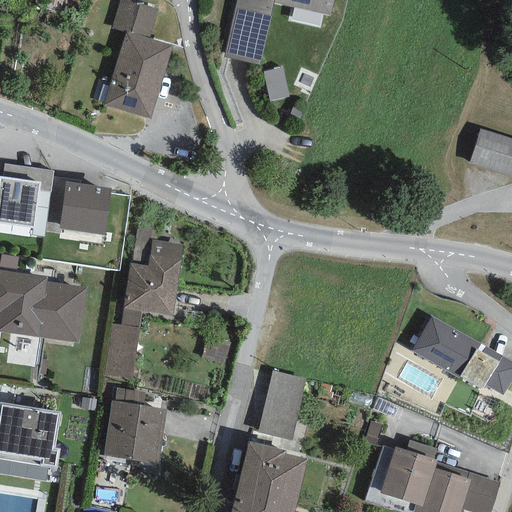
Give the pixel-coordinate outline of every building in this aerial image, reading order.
[(158,9),(128,0),(119,0),(111,27),(125,32),(149,39),(158,9)] [(333,0),(235,0),(223,57),(259,65),(274,3),(330,16),(333,0)] [(149,39),(125,32),(103,105),(150,119),(172,46),(149,39)] [(282,67),(262,72),(269,101),(289,97),(282,67)] [(511,139),(479,130),(468,165),(511,178),(511,139)] [(3,164),(2,177),(40,182),(39,191),(50,193),(53,171),(3,164)] [(39,191),(40,182),(2,177),(0,176),(0,223),(34,228),(39,191)] [(110,188),(65,182),(58,229),(103,235),(110,188)] [(183,245),(152,240),(148,266),(129,263),(122,309),(141,312),(172,316),(183,245)] [(0,331),(78,344),(86,288),(47,282),(48,277),(0,270),(0,331)] [(131,380),(141,312),(122,309),(120,325),(111,324),(103,375),(131,380)] [(501,356),(430,317),(411,350),(482,390),(484,385),(501,356)] [(229,343),(205,337),(200,358),(224,364),(229,343)] [(511,379),(511,362),(501,356),(484,385),(503,396),(511,379)] [(306,379),(271,371),(257,431),(292,439),(306,379)] [(116,388),(114,402),(142,406),(144,393),(116,388)] [(98,400),(81,398),(80,410),(97,412),(98,400)] [(398,407),(377,398),(372,410),(393,419),(398,407)] [(114,402),(111,401),(103,456),(159,463),(166,411),(142,406),(114,402)] [(60,412),(0,402),(0,459),(47,467),(56,468),(60,449),(54,448),(60,412)] [(382,426),(370,422),(363,442),(376,446),(382,426)] [(409,440),(405,451),(433,460),(437,449),(409,440)] [(285,451),(248,442),(230,511),(293,511),(307,460),(284,454),(285,451)] [(405,451),(394,447),(379,494),(416,505),(422,507),(436,462),(437,461),(433,460),(405,451)] [(0,474),(45,481),(47,467),(0,459),(0,474)] [(489,511),(499,483),(436,462),(422,507),(416,505),(413,511),(461,511),(462,509),(471,511),(489,511)]
